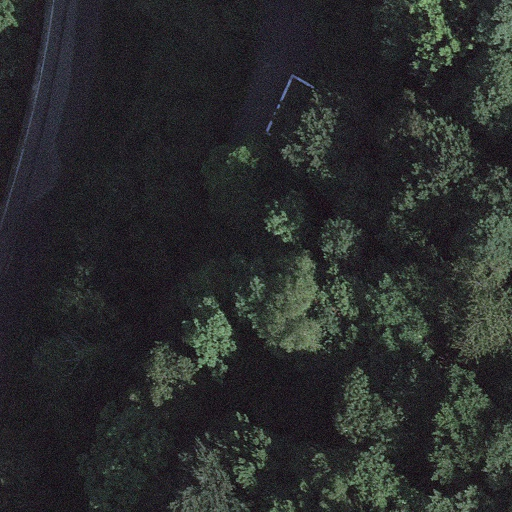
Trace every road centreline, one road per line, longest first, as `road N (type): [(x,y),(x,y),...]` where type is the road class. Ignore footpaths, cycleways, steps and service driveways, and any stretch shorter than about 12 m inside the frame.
road 1 (unclassified): [(105,511),(139,432),(166,307),(267,86),(278,0)]
road 2 (tertiary): [(0,302),(74,0)]
